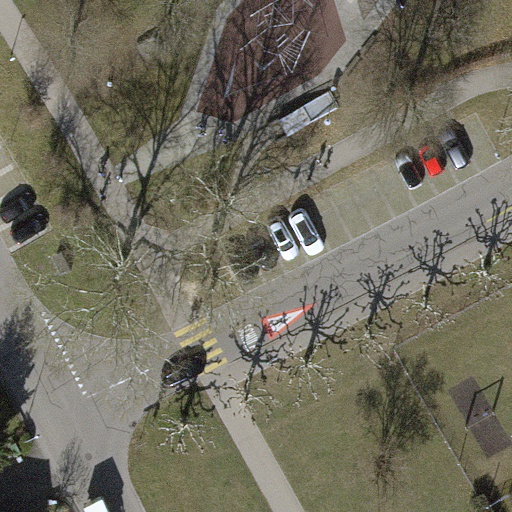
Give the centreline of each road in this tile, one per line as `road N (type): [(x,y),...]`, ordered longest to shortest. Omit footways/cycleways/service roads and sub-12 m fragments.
road 1 (residential): [(511,182),(59,414)]
road 2 (tertiary): [(0,301),(59,414)]
